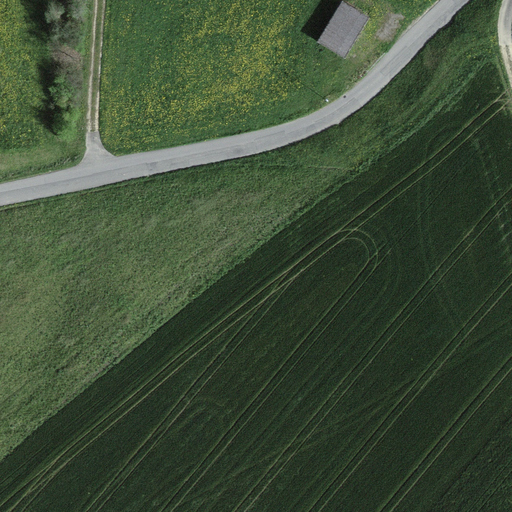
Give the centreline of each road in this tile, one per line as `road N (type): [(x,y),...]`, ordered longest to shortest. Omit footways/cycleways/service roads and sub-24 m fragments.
road 1 (unclassified): [(0,196),(247,143),(326,117),(368,88),(455,0)]
road 2 (track): [(98,0),(97,174)]
